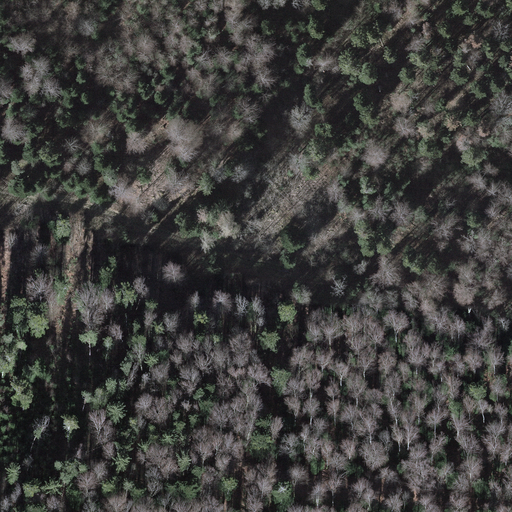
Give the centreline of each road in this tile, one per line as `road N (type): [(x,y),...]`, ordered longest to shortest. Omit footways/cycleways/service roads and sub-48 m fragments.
road 1 (track): [(247,470),(343,491),(511,511)]
road 2 (track): [(0,188),(94,207),(247,260)]
